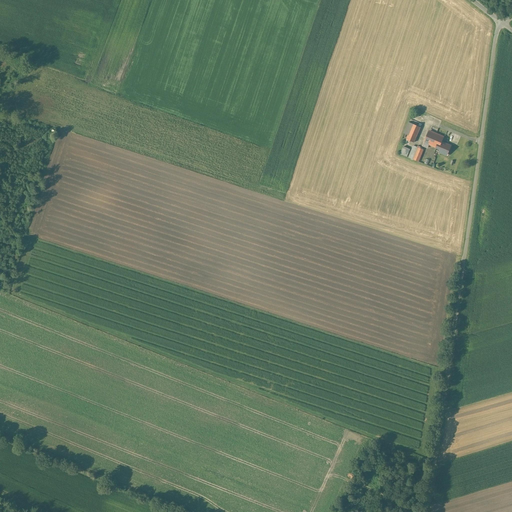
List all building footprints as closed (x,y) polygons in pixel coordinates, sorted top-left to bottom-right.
[(413,124),(408,122),(404,133),(408,135),(413,124)] [(420,127),(413,124),(408,135),(406,139),(414,142),(420,127)] [(436,134),(429,131),(424,142),(436,147),(439,141),(441,142),(443,137),(436,134)] [(441,142),(439,141),(436,147),(440,149),(439,152),(446,155),(450,146),(441,142)] [(417,147),(413,145),(408,157),(418,161),(423,149),(418,147),(419,146),(418,146),(417,147)] [(410,149),(403,146),(400,154),(407,157),(410,149)]
